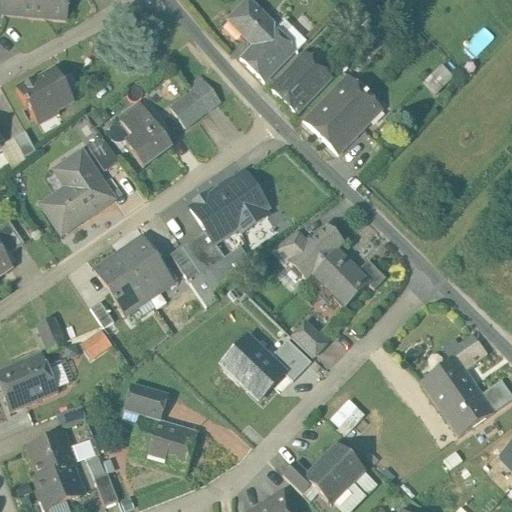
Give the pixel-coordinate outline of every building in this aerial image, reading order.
[(66,0),(5,0),(4,17),(65,22),(66,0)] [(294,56),(268,30),(271,28),(247,3),(226,23),(253,50),(240,62),(264,86),(294,56)] [(328,82),(302,57),(291,68),(303,79),(296,87),(310,101),(328,82)] [(423,82),(435,96),(455,77),(442,63),(423,82)] [(291,68),(269,91),(295,116),(310,101),(296,87),(303,79),(291,68)] [(54,74),(36,85),(34,82),(15,93),(26,111),(27,110),(36,126),(56,114),(56,113),(71,103),(54,74)] [(379,111),(345,78),(329,95),(363,128),(379,111)] [(220,105),(205,85),(193,95),(207,114),(220,105)] [(207,114),(193,95),(172,110),(187,130),(207,114)] [(329,95),(302,123),(336,156),(363,128),(329,95)] [(171,149),(139,106),(120,120),(134,139),(126,145),(144,169),(171,149)] [(36,154),(25,133),(13,140),(24,160),(36,154)] [(118,163),(101,141),(88,150),(103,173),(118,163)] [(75,183),(41,207),(61,236),(113,200),(81,154),(54,172),(55,174),(65,167),(75,183)] [(253,189),(244,174),(208,198),(207,196),(194,205),(195,207),(190,210),(205,233),(214,247),(215,246),(238,231),(241,236),(268,218),(265,213),(268,211),(263,203),(264,196),(260,190),(253,189)] [(9,223),(0,228),(0,244),(8,256),(24,246),(9,223)] [(306,247),(288,266),(306,284),(311,279),(310,278),(336,253),(337,254),(343,248),(324,229),(306,247)] [(205,233),(182,249),(202,278),(226,262),(215,246),(214,247),(205,233)] [(295,236),(271,254),(286,269),(288,266),(306,247),(295,236)] [(174,285),(143,239),(118,255),(150,302),(174,285)] [(202,278),(182,249),(170,256),(190,286),(202,278)] [(337,254),(336,253),(310,278),(311,279),(306,284),(327,305),(332,300),(343,311),(368,287),(369,286),(357,275),(337,254)] [(0,276),(10,269),(0,254),(0,276)] [(150,302),(118,255),(93,272),(125,319),(150,302)] [(385,282),(367,265),(357,275),(369,286),(368,287),(374,293),(385,282)] [(114,324),(100,304),(90,311),(104,331),(114,324)] [(54,320),(36,327),(47,355),(65,348),(54,320)] [(327,345),(306,324),(291,340),(312,361),(327,345)] [(100,332),(80,347),(91,362),(111,348),(100,332)] [(271,362),(248,341),(221,370),(256,403),(281,377),(284,374),(271,362)] [(451,344),(441,351),(449,363),(454,360),(455,360),(460,357),(451,344)] [(460,357),(455,360),(465,374),(487,358),(477,344),(460,357)] [(284,374),(281,377),(290,385),(302,372),(281,352),(271,362),(284,374)] [(41,355),(0,372),(0,391),(10,415),(58,395),(41,355)] [(449,363),(420,384),(440,412),(474,388),(465,374),(455,360),(454,360),(449,363)] [(511,399),(501,383),(480,396),(494,415),(511,402),(511,399)] [(167,398),(131,388),(123,414),(139,419),(159,425),(167,398)] [(474,388),(440,412),(458,439),(494,415),(480,396),(474,388)] [(348,399),(329,420),(347,437),(367,416),(348,399)] [(81,407),(56,417),(61,431),(86,421),(81,407)] [(159,425),(139,419),(127,460),(185,477),(197,436),(159,425)] [(63,434),(26,449),(26,451),(29,450),(40,478),(38,479),(38,480),(38,481),(72,468),(75,466),(63,434)] [(73,439),(78,452),(92,448),(87,434),(73,439)] [(307,476),(302,481),(310,489),(330,508),(364,474),(336,447),(307,476)] [(511,452),(499,466),(511,478),(511,452)] [(419,460),(398,474),(405,485),(426,471),(419,460)] [(295,465),(282,478),(302,498),(310,489),(302,481),(307,476),(295,465)] [(47,510),(66,503),(82,496),(83,492),(81,487),(79,486),(72,468),(38,481),(38,480),(35,482),(46,511),(47,510)] [(107,477),(93,482),(103,509),(117,504),(107,477)] [(293,511),(283,496),(257,511),(293,511)] [(69,511),(66,503),(47,510),(47,511),(69,511)]
